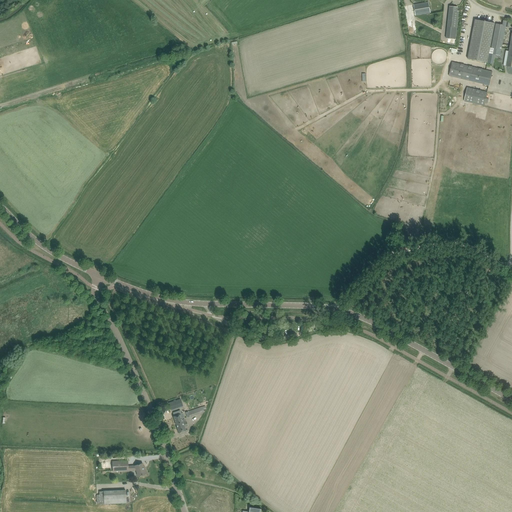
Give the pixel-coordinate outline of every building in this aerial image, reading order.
[(416,15),(431,13),(429,2),(414,5),(416,15)] [(448,27),(446,39),(456,40),(459,12),(457,11),(457,7),(450,7),(448,27)] [(407,20),(409,34),(417,33),(415,19),(407,20)] [(475,20),(467,59),(472,60),(487,63),(494,28),(495,29),(490,54),(500,56),(506,26),(508,26),(509,23),(507,23),(506,26),(480,21),(475,20)] [(452,62),(449,76),(450,76),(453,77),(484,84),(489,85),(492,72),(454,63),(452,62)] [(467,87),(464,101),(484,106),(485,103),(487,103),(489,98),(486,98),(488,92),(467,87)] [(172,411),(183,407),(181,399),(169,403),(172,411)] [(190,417),(201,413),(204,412),(203,410),(206,409),(206,406),(188,412),(190,417)] [(180,411),(173,413),(174,416),(174,417),(176,424),(182,422),(181,418),(184,417),(183,413),(181,414),(180,411)] [(182,422),(176,424),(179,433),(185,430),(184,427),(188,426),(186,421),(183,423),(182,422)] [(128,466),(128,461),(113,462),(113,471),(136,470),(138,476),(147,473),(145,469),(144,469),(143,463),(135,466),(128,466)] [(104,504),(126,503),(126,490),(104,491),(104,504)] [(205,498),(202,499),(204,503),(203,503),(206,511),(216,511),(223,510),(223,508),(222,506),(219,506),(213,508),(209,496),(207,497),(205,498)] [(231,501),(231,500),(226,502),(224,499),(228,511),(229,511),(228,510),(230,510),(230,511),(234,510),(232,501),(231,501)]
